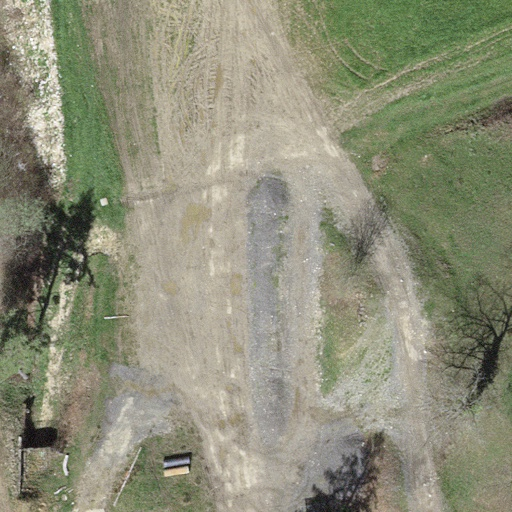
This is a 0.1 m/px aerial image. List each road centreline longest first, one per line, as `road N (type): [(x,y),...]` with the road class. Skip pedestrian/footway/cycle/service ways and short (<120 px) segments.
road 1 (track): [(261,0),(264,73),(381,262),(400,343),(417,511)]
road 2 (track): [(230,511),(242,452),(222,226),(224,155),(264,73)]
